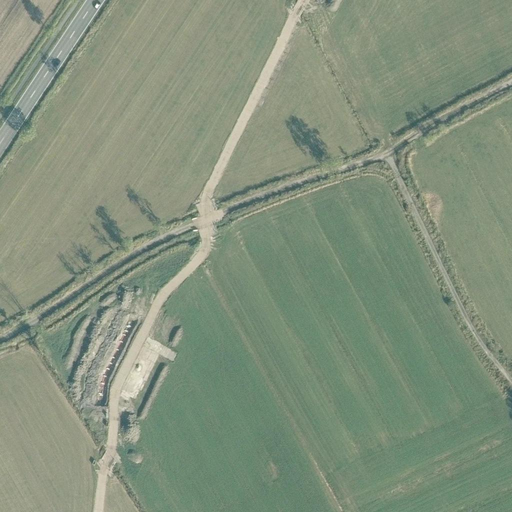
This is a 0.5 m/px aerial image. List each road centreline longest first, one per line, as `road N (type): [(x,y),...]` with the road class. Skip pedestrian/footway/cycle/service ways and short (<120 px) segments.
road 1 (track): [(0,338),(169,237),(387,151),(511,82)]
road 2 (track): [(387,151),(476,341),(511,387)]
road 3 (primary): [(0,145),(97,0)]
